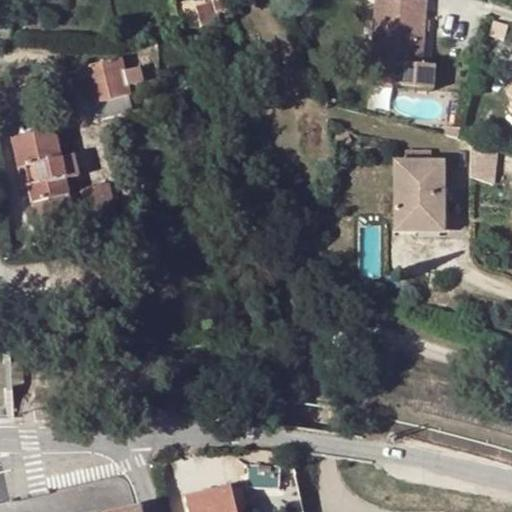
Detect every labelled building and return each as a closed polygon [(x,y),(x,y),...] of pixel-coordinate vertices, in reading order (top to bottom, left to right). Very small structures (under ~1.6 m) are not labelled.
[(218,21),(235,16),(230,0),(212,0),(212,2),(218,21)] [(423,0),(375,0),(371,60),(395,62),(395,87),(432,90),(434,65),(421,63),(425,0),(423,0)] [(202,27),(218,21),(212,2),(196,7),(202,27)] [(0,27),(0,39),(11,40),(12,28),(0,27)] [(91,105),(130,95),(128,87),(144,82),(140,67),(123,71),(120,59),(83,69),(91,105)] [(167,80),(174,91),(186,84),(179,72),(167,80)] [(130,95),(91,105),(95,119),(133,111),(130,95)] [(54,130),(11,139),(18,169),(24,168),(32,167),(36,183),(28,184),(31,202),(68,194),(73,193),(69,177),(64,178),(60,158),(54,130)] [(354,156),(354,145),(354,135),(337,135),(337,156),(354,156)] [(371,145),(354,145),(354,156),(371,156),(371,145)] [(407,151),(407,161),(432,161),(432,151),(407,151)] [(69,177),(73,193),(81,191),(81,189),(74,155),(65,158),(65,159),(67,168),(69,177)] [(64,178),(69,177),(67,168),(65,159),(65,158),(60,158),(64,178)] [(444,161),(432,161),(407,161),(394,161),(393,220),(416,220),(444,220),(450,220),(450,211),(444,211),(444,161)] [(32,167),(24,168),(28,184),(36,183),(32,167)] [(81,189),(81,191),(89,231),(118,224),(110,183),(81,189)] [(68,194),(31,202),(38,231),(75,224),(68,194)] [(416,220),(393,220),(392,234),(444,235),(444,220),(416,220)] [(49,410),(31,411),(32,422),(49,421),(49,410)] [(245,453),(244,465),(269,466),(270,454),(245,453)] [(269,466),(244,465),(243,487),(276,488),(277,466),(269,466)] [(231,511),(226,487),(183,495),(186,511),(231,511)]
